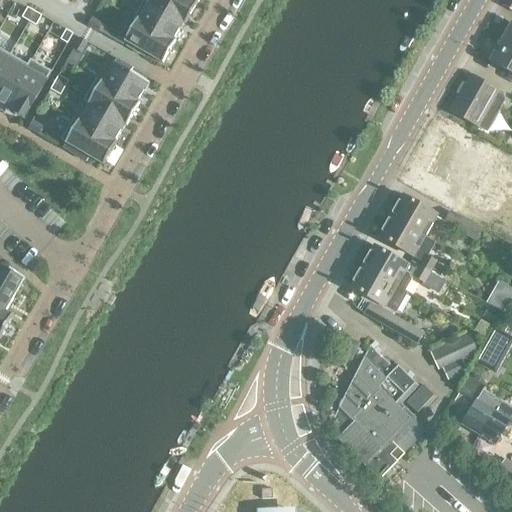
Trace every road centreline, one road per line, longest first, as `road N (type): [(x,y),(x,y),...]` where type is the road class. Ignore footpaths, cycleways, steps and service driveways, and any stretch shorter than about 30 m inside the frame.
road 1 (tertiary): [(479,0),(281,355),(281,433)]
road 2 (residential): [(68,270),(222,0)]
road 3 (residential): [(0,391),(68,270)]
road 4 (tertiary): [(193,511),(224,464),(281,433)]
